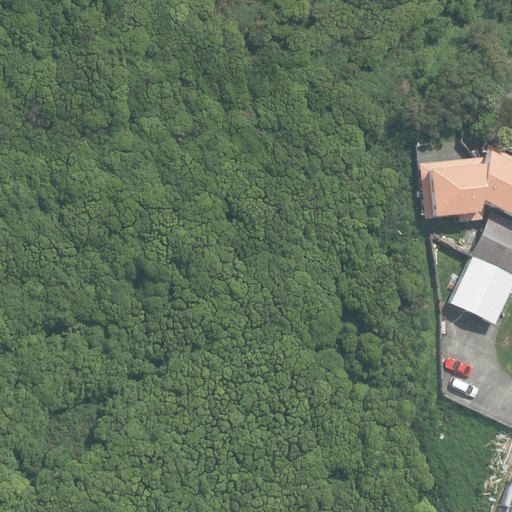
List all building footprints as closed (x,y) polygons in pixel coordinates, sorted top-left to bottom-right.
[(511,109),(503,131),(511,135),(511,109)] [(511,222),(511,161),(481,146),(480,158),(413,165),(419,221),(428,219),(429,224),(454,221),(454,223),(477,220),(479,207),(511,222)] [(466,255),(511,277),(511,226),(486,214),(466,255)] [(456,267),(461,257),(454,253),(449,264),(456,267)] [(446,304),(490,325),(511,279),(467,258),(446,304)]
